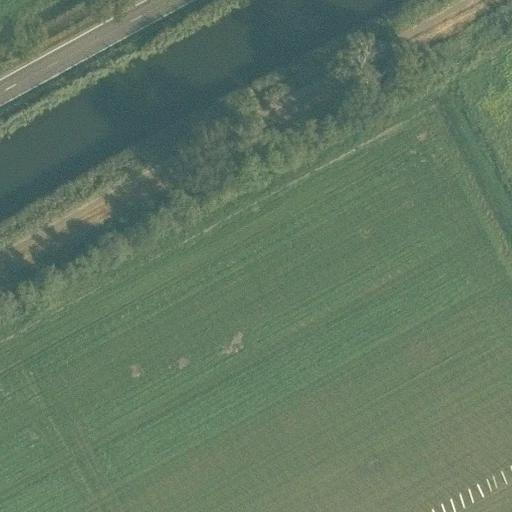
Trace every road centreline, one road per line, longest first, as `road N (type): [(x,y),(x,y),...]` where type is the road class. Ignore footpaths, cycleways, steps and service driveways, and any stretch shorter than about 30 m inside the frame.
road 1 (unclassified): [(0,235),(462,0)]
road 2 (primary): [(0,94),(172,0)]
